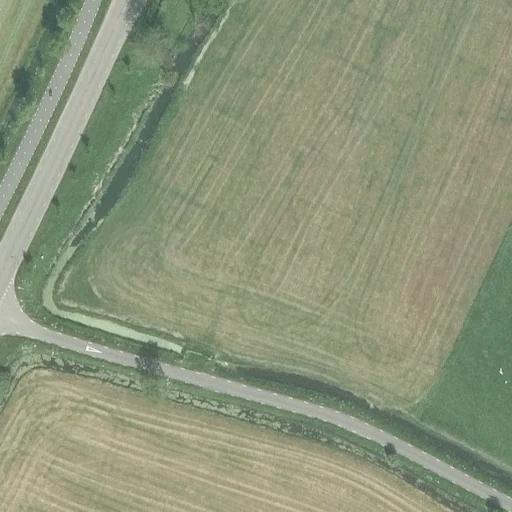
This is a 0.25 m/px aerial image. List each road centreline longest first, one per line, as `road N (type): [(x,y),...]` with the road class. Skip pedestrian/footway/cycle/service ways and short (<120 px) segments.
road 1 (unclassified): [(511,507),(325,415),(0,319)]
road 2 (tertiary): [(0,272),(126,0)]
